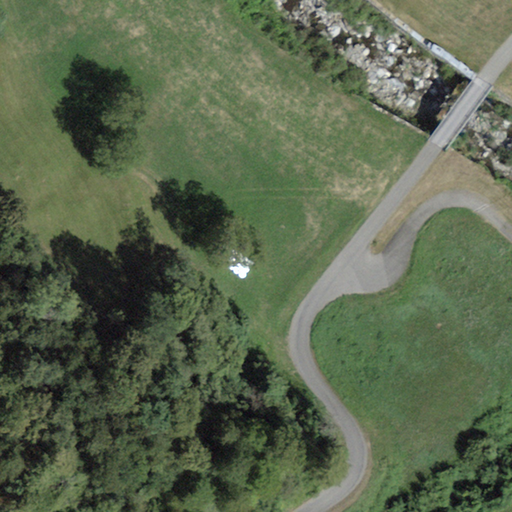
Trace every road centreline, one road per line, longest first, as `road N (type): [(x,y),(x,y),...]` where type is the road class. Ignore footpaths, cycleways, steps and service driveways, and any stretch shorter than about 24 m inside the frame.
road 1 (unclassified): [(310,511),(358,469),(358,439),(324,401),(305,360),(305,315),(511,47)]
road 2 (track): [(329,277),(348,288),(378,285),(409,241),(447,208),(473,210),(511,231)]
